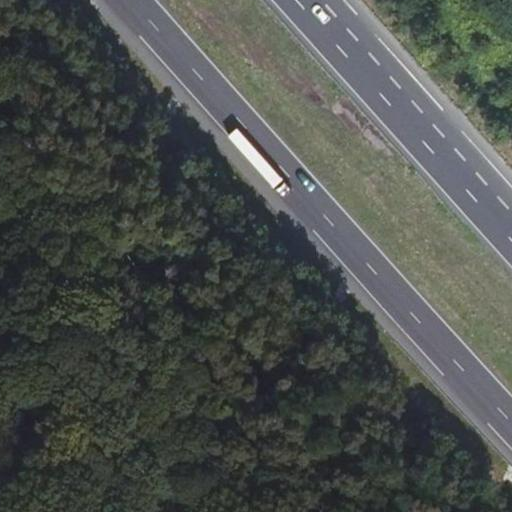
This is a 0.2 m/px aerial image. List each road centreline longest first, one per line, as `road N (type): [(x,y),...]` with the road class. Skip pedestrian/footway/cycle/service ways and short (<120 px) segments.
road 1 (trunk): [(128,0),(511,426)]
road 2 (trunk): [(511,227),(309,0)]
